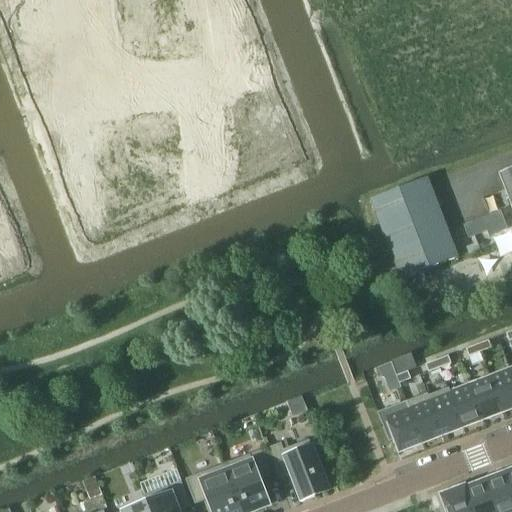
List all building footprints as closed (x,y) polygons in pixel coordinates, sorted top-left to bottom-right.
[(187,0),(177,0),(164,2),(168,25),(191,21),(187,0)] [(164,2),(140,6),(144,28),(167,25),(164,2)] [(191,21),(168,25),(172,49),(195,45),(191,21)] [(168,25),(144,29),(148,52),(171,49),(168,25)] [(197,69),(189,70),(190,82),(198,81),(197,69)] [(189,70),(181,71),(183,83),(190,82),(189,70)] [(181,71),(173,72),(174,84),(182,83),(181,71)] [(173,72),(165,73),(166,85),(174,84),(173,72)] [(165,73),(157,74),(159,86),(166,85),(165,73)] [(157,74),(149,75),(151,87),(158,86),(157,74)] [(149,75),(141,76),(143,88),(150,87),(149,75)] [(198,81),(190,82),(192,94),(199,93),(198,81)] [(190,82),(183,83),(184,95),(192,94),(190,82)] [(182,83),(174,84),(176,96),(184,95),(182,83)] [(174,84),(166,85),(168,97),(176,96),(174,84)] [(166,85),(159,86),(160,98),(168,97),(166,85)] [(158,86),(151,87),(152,99),(160,98),(158,86)] [(150,87),(143,88),(144,100),(152,99),(150,87)] [(153,120),(130,123),(132,147),(156,144),(153,120)] [(129,123),(105,126),(108,150),(132,147),(129,123)] [(156,145),(132,148),(135,170),(158,167),(156,145)] [(132,148),(108,150),(110,173),(134,170),(132,148)] [(159,168),(135,171),(138,195),(161,192),(159,168)] [(511,205),(511,169),(500,174),(511,205)] [(134,170),(110,173),(113,197),(137,195),(134,170)] [(458,257),(428,179),(371,200),(401,279),(458,257)] [(469,240),(495,229),(490,217),(464,227),(469,240)] [(488,341),(477,345),(480,353),(491,348),(488,341)] [(477,345),(466,349),(469,357),(480,353),(477,345)] [(448,357),(437,361),(440,368),(450,364),(448,357)] [(437,361),(426,365),(429,372),(440,368),(437,361)] [(511,367),(491,376),(505,413),(511,410),(511,367)] [(408,372),(398,375),(401,383),(411,379),(408,372)] [(398,375),(389,379),(393,390),(401,387),(399,383),(401,383),(398,375)] [(491,376),(469,384),(484,422),(505,413),(491,376)] [(449,389),(447,389),(463,430),(484,422),(469,384),(450,391),(449,389)] [(428,393),(425,394),(442,438),(463,430),(447,389),(429,396),(428,393)] [(425,394),(406,402),(408,408),(406,409),(421,446),(442,438),(425,394)] [(406,402),(378,413),(389,442),(395,440),(400,454),(421,446),(406,409),(408,408),(406,402)] [(280,444),(268,449),(279,479),(290,475),(301,503),(332,491),(314,445),(310,446),(309,441),(283,451),(280,444)] [(263,450),(224,464),(242,511),(258,511),(272,507),(261,479),(272,475),(263,450)] [(242,511),(224,464),(186,479),(195,504),(206,499),(211,511),(242,511)] [(511,511),(511,491),(504,471),(483,480),(495,511),(511,511)] [(465,484),(460,486),(470,511),(495,511),(483,480),(466,486),(465,484)] [(181,481),(143,496),(146,502),(149,511),(180,511),(191,507),(181,481)] [(470,511),(460,486),(439,495),(445,511),(470,511)] [(149,511),(146,502),(121,511),(149,511)]
